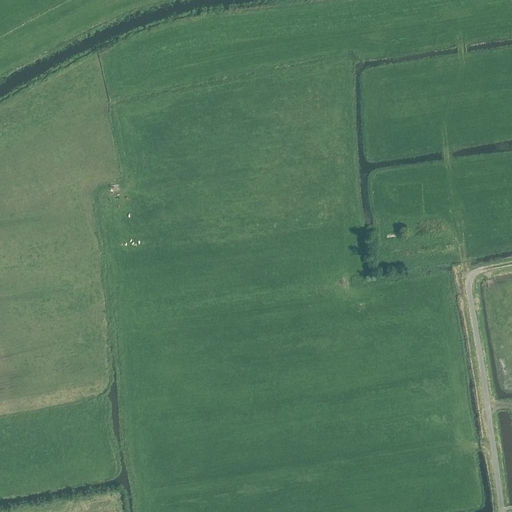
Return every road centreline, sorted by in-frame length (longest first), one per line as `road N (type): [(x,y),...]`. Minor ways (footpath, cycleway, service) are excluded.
road 1 (track): [(502,510),(470,272),(511,264)]
road 2 (track): [(456,0),(464,57),(447,149),(470,272)]
